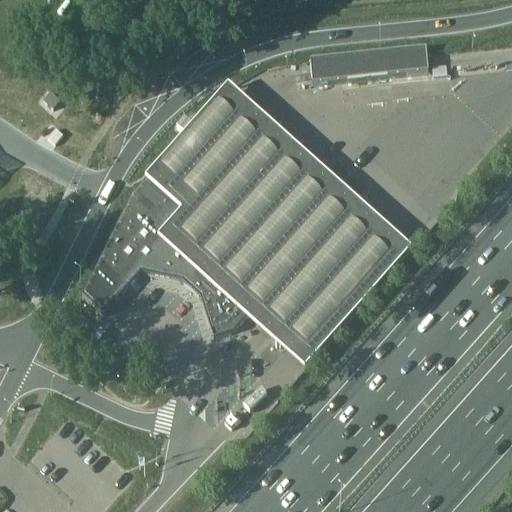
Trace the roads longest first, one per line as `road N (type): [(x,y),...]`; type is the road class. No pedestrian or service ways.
road 1 (motorway): [(511,249),(277,511)]
road 2 (motorway): [(410,511),(511,399)]
